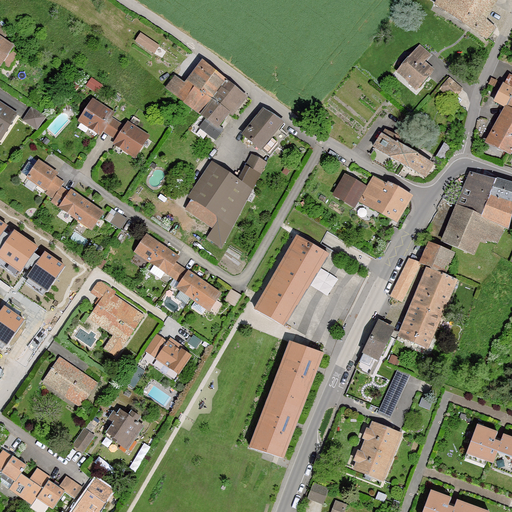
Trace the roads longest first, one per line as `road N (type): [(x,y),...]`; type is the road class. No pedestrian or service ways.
road 1 (residential): [(126,0),(297,124),(430,200)]
road 2 (tertiary): [(430,200),(348,355),(286,511)]
road 3 (residential): [(462,165),(482,85),(511,20)]
